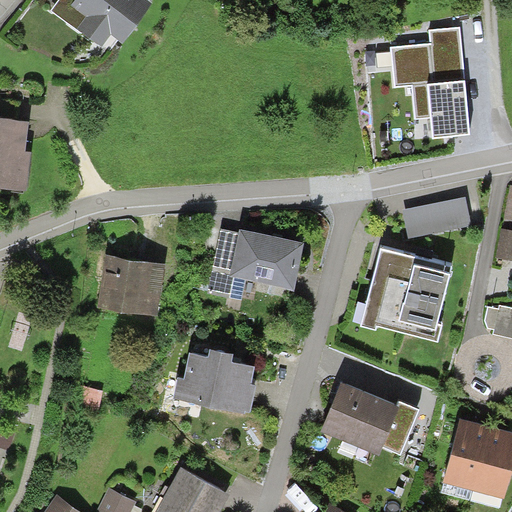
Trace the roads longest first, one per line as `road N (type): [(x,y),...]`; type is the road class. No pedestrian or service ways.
road 1 (residential): [(344,187),(92,202),(0,237)]
road 2 (residential): [(344,187),(348,216),(264,511)]
road 3 (residential): [(511,154),(344,187)]
